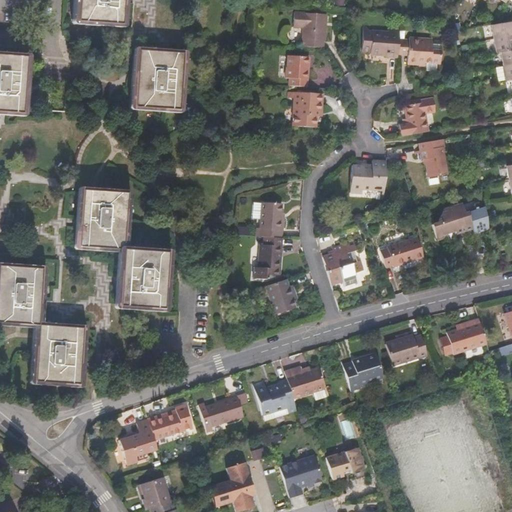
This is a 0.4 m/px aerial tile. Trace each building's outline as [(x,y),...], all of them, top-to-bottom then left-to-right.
[(120,24),(121,0),(76,0),(75,21),(120,24)] [(304,28),(303,47),(323,48),(323,40),(325,40),(326,27),(323,27),(323,14),(294,12),(294,27),(304,28)] [(511,36),(511,21),(492,25),(494,39),(511,36)] [(386,57),(398,58),(398,54),(399,39),(400,28),(388,28),(388,32),(363,30),(362,49),(371,49),(371,52),(386,53),(386,57)] [(511,50),(511,36),(494,39),(496,53),(501,52),(511,50)] [(399,39),(398,54),(409,55),(408,64),(418,64),(418,62),(440,64),(441,51),(431,50),(432,39),(409,37),(409,40),(399,39)] [(181,53),(137,50),(133,106),(177,109),(181,53)] [(511,50),(501,52),(504,66),(511,64),(511,50)] [(25,57),(0,55),(0,111),(3,112),(21,113),(25,57)] [(289,79),(289,86),(307,87),(308,65),(305,65),(305,57),(289,56),(288,68),(286,67),(286,78),(289,79)] [(499,81),(506,80),(504,66),(496,67),(499,81)] [(295,99),(293,127),(316,128),(317,111),(322,111),(323,94),(289,92),(289,98),(295,99)] [(404,127),(405,136),(428,132),(425,113),(435,112),(432,98),(420,100),(421,103),(403,106),(407,127),(404,127)] [(442,139),(419,143),(421,160),(425,160),(428,178),(447,175),(442,148),(444,147),(442,139)] [(383,190),(385,161),(371,160),(371,165),(351,164),(349,192),(361,193),(361,188),(383,190)] [(126,193),(82,189),(78,246),(121,249),(126,193)] [(256,226),(255,237),(263,237),(281,239),(282,220),(279,220),(280,203),(261,202),(259,227),(256,226)] [(473,233),(488,230),(486,221),(484,207),(465,213),(463,207),(457,209),(454,206),(445,209),(444,208),(438,218),(439,221),(430,224),(434,238),(441,236),(444,232),(454,229),(454,231),(461,229),(461,232),(472,229),(473,233)] [(281,247),(281,239),(263,237),(263,245),(259,245),(257,267),(253,267),(253,278),(266,279),(279,275),(280,260),(277,260),(278,247),(281,247)] [(385,249),(379,251),(384,267),(390,265),(391,266),(421,257),(415,237),(385,247),(385,249)] [(321,258),(329,284),(342,280),(344,285),(357,281),(354,273),(363,270),(353,241),(331,249),(333,254),(321,258)] [(165,252),(122,249),(118,305),(161,308),(165,252)] [(0,322),(18,323),(37,325),(41,268),(0,265),(0,322)] [(285,279),(264,286),(274,314),(295,307),(292,299),(287,286),(285,279)] [(287,286),(292,299),(296,298),(291,285),(287,286)] [(511,311),(502,315),(509,338),(511,337),(511,339),(511,311)] [(485,344),(478,319),(470,322),(471,325),(446,333),(452,354),(485,344)] [(81,328),(37,325),(36,336),(33,380),(77,384),(78,367),(81,328)] [(412,337),(385,345),(391,365),(417,356),(418,358),(426,356),(420,337),(412,339),(412,337)] [(343,370),(344,373),(350,392),(361,389),(360,385),(383,378),(377,359),(353,366),(353,367),(343,370)] [(307,365),(291,370),(293,376),(309,371),(307,365)] [(291,370),(284,372),(286,380),(292,399),(313,393),(324,389),(318,368),(309,371),(293,376),(291,370)] [(292,399),(286,380),(278,383),(278,384),(270,387),(270,389),(266,391),(263,384),(253,387),(261,415),(263,415),(286,408),(287,413),(295,410),(292,399)] [(324,389),(313,393),(316,400),(327,396),(324,389)] [(243,417),(239,405),(245,404),(243,395),(236,397),(237,398),(204,407),(203,404),(197,406),(206,433),(211,431),(210,427),(243,417)] [(155,417),(146,419),(147,421),(153,441),(182,432),(181,431),(191,428),(185,406),(174,410),(176,414),(156,420),(155,417)] [(286,408),(263,415),(264,420),(287,413),(286,408)] [(304,414),(298,416),(300,424),(307,421),(304,414)] [(136,457),(156,450),(153,441),(147,421),(136,425),(139,435),(119,441),(126,466),(137,462),(136,457)] [(356,449),(325,459),(331,480),(342,477),(341,473),(349,470),(350,474),(363,470),(356,449)] [(313,456),(278,468),(288,499),(301,495),(299,488),(306,486),(312,484),(321,481),(313,456)] [(229,481),(208,488),(215,508),(232,502),(234,511),(239,511),(253,508),(250,497),(253,496),(251,490),(245,492),(243,483),(249,481),(244,468),(242,469),(241,464),(225,469),(229,481)] [(141,499),(145,511),(150,509),(169,503),(162,477),(139,484),(143,498),(141,499)] [(245,492),(251,490),(249,481),(243,483),(245,492)] [(173,510),(171,503),(169,503),(150,509),(150,511),(175,511),(175,510),(173,510)]
